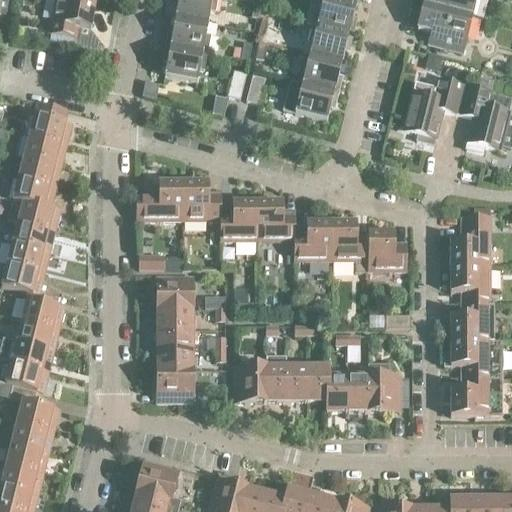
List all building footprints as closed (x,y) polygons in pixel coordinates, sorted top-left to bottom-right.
[(0,0),(0,17),(6,18),(8,8),(9,0),(0,0)] [(95,9),(96,0),(55,0),(56,2),(95,9)] [(215,15),(217,0),(174,0),(174,3),(178,4),(175,21),(208,27),(210,15),(215,15)] [(352,25),(357,7),(348,5),(349,0),(324,0),(321,12),(309,9),(304,26),(312,28),(354,39),(357,26),(352,25)] [(471,21),(476,0),(425,0),(423,9),(471,21)] [(90,34),(95,9),(56,2),(49,38),(77,44),(80,32),(90,34)] [(259,22),(262,6),(254,4),(251,21),(259,22)] [(267,24),(270,7),(262,6),(259,22),(267,24)] [(462,57),(471,21),(423,9),(417,33),(431,36),(428,49),(462,57)] [(205,39),(208,27),(175,21),(172,38),(167,37),(165,49),(207,57),(210,39),(205,39)] [(350,51),(354,39),(312,28),(308,46),(312,47),(309,59),(341,67),(346,50),(350,51)] [(48,38),(49,30),(41,29),(40,36),(48,38)] [(35,43),(37,34),(27,32),(25,41),(35,43)] [(94,49),(95,43),(84,41),(83,47),(94,49)] [(263,64),(266,48),(258,46),(255,63),(263,64)] [(249,65),(252,48),(244,47),(243,52),(235,51),(233,62),(249,65)] [(204,75),(207,57),(165,49),(163,62),(168,63),(164,81),(197,87),(199,74),(204,75)] [(437,76),(441,61),(428,58),(425,73),(437,76)] [(337,83),(341,67),(309,59),(306,70),(302,69),(297,87),(339,97),(342,84),(337,83)] [(240,104),(246,79),(233,76),(227,101),(240,104)] [(258,109),(265,83),(252,80),(245,106),(258,109)] [(442,114),(457,118),(464,90),(438,83),(434,101),(414,96),(404,135),(418,139),(416,145),(433,149),(442,114)] [(339,97),(297,87),(291,85),(283,115),(326,126),(331,108),(336,110),(339,97)] [(511,153),(511,149),(511,120),(507,119),(511,102),(464,90),(457,118),(473,122),(467,147),(498,154),(499,150),(511,153)] [(67,150),(72,129),(64,127),(67,115),(37,107),(28,140),(67,150)] [(61,171),(67,150),(28,140),(23,161),(61,171)] [(56,192),(61,171),(23,161),(18,182),(56,192)] [(51,213),(51,211),(56,192),(18,182),(12,204),(51,213)] [(184,227),(184,188),(159,188),(159,197),(136,197),(136,227),(184,227)] [(221,227),(221,222),(221,203),(209,203),(209,188),(184,188),(184,227),(220,227),(221,227)] [(51,213),(12,204),(6,227),(16,229),(17,226),(55,236),(60,214),(51,211),(51,213)] [(257,247),(257,207),(232,207),(232,222),(221,222),(221,227),(220,227),(220,247),(257,247)] [(294,247),(295,242),(295,222),(282,222),(282,207),(257,207),(257,247),(294,247)] [(449,272),(489,272),(489,222),(460,222),(461,247),(449,247),(449,272)] [(49,257),(55,236),(17,226),(16,229),(12,247),(49,257)] [(331,266),(331,227),(306,227),(306,242),(295,242),(294,247),(294,266),(331,266)] [(367,277),(367,242),(356,242),(356,227),(331,227),(331,266),(355,266),(355,277),(367,277)] [(406,277),(406,252),(394,252),(394,237),(367,237),(367,242),(367,277),(406,277)] [(44,278),(49,257),(12,247),(6,268),(44,278)] [(138,274),(164,273),(163,262),(138,262),(138,274)] [(39,300),(44,278),(6,268),(1,290),(39,300)] [(489,309),(489,272),(449,272),(450,298),(460,298),(460,309),(489,309)] [(155,307),(192,307),(192,282),(155,282),(155,307)] [(248,296),(236,296),(236,307),(248,307),(248,296)] [(58,334),(64,312),(27,303),(21,325),(58,334)] [(156,332),(192,332),(192,307),(155,307),(156,332)] [(489,344),(489,309),(460,309),(460,321),(439,321),(439,335),(445,335),(445,344),(489,344)] [(295,322),(295,311),(283,311),(283,322),(295,322)] [(305,311),(295,311),(295,322),(305,322),(305,311)] [(224,325),(224,314),(216,314),(215,325),(224,325)] [(384,332),(413,332),(413,320),(384,320),(384,332)] [(53,356),(58,334),(21,325),(16,346),(53,356)] [(266,339),(278,339),(278,330),(266,330),(266,339)] [(295,339),(306,338),(306,330),(294,330),(295,339)] [(306,338),(318,338),(318,330),(306,330),(306,338)] [(156,357),(192,357),(192,332),(156,332),(156,357)] [(335,349),(351,349),(351,340),(335,340),(335,349)] [(224,357),(224,342),(216,342),(216,357),(224,357)] [(460,372),(460,384),(499,384),(501,384),(501,344),(489,344),(445,344),(445,358),(439,358),(439,372),(460,372)] [(48,377),(53,356),(16,346),(10,368),(48,377)] [(156,382),(192,382),(192,357),(156,357),(156,382)] [(224,366),(224,357),(216,357),(216,366),(224,366)] [(257,407),(281,407),(281,360),(266,360),(266,371),(257,371),(257,407)] [(286,371),(286,360),(281,360),(281,407),(304,407),(304,371),(286,371)] [(42,398),(48,377),(10,368),(5,388),(12,390),(36,397),(42,398)] [(352,417),(375,417),(375,368),(367,368),(367,374),(357,374),(357,380),(352,380),(352,417)] [(389,380),(389,368),(375,368),(375,417),(399,417),(399,380),(389,380)] [(233,407),(257,407),(257,371),(233,371),(233,407)] [(326,407),(326,380),(327,380),(327,371),(304,371),(304,407),(325,407),(326,407)] [(352,380),(327,380),(326,380),(326,407),(325,407),(325,417),(352,417),(352,380)] [(155,408),(192,408),(192,382),(156,382),(155,408)] [(499,421),(499,384),(460,384),(460,395),(439,396),(439,409),(445,409),(445,421),(499,421)] [(53,436),(59,414),(33,408),(36,397),(12,390),(9,403),(21,406),(16,426),(53,436)] [(48,457),(53,436),(16,426),(11,447),(48,457)] [(43,478),(48,457),(11,447),(5,469),(43,478)] [(171,505),(178,475),(143,466),(135,496),(171,505)] [(0,489),(37,499),(43,478),(5,469),(0,489)] [(240,511),(246,492),(215,484),(208,511),(240,511)] [(0,511),(34,511),(37,499),(0,489),(0,511)] [(260,511),(265,497),(246,492),(240,511),(260,511)] [(309,511),(313,499),(287,492),(284,502),(281,511),(309,511)] [(178,511),(180,508),(171,505),(135,496),(131,511),(178,511)] [(281,511),(284,502),(265,497),(260,511),(281,511)] [(337,511),(340,505),(313,499),(309,511),(337,511)] [(476,511),(503,511),(503,502),(476,503),(476,511)] [(503,511),(511,511),(511,502),(503,502),(503,511)] [(476,511),(476,503),(449,503),(448,511),(476,511)]
